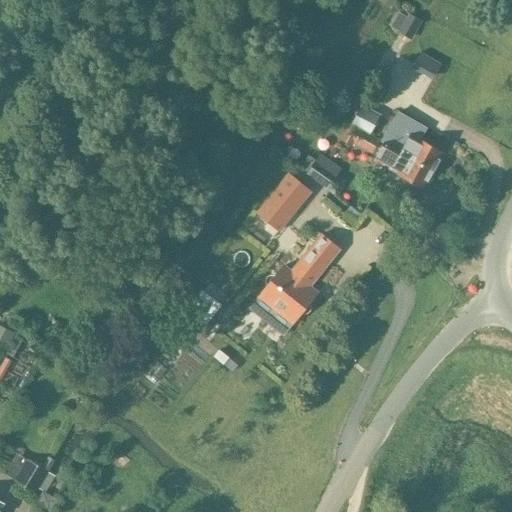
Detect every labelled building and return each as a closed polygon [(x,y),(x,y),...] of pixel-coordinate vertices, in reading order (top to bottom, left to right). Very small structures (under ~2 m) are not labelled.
[(421,22),(408,15),(399,33),(411,40),(421,22)] [(402,80),(423,93),(441,64),(420,51),(402,80)] [(351,124),(355,126),(370,134),(380,117),(361,106),(351,124)] [(381,142),(385,144),(433,171),(443,153),(420,140),(426,128),(398,113),(381,142)] [(380,140),(370,134),(355,126),(347,141),(351,144),(354,139),(374,151),(380,140)] [(433,171),(385,144),(375,161),(390,170),(388,174),(389,178),(393,181),(398,179),(400,175),(424,188),(433,171)] [(338,169),(320,157),(317,161),(308,173),(327,186),(328,187),(336,176),(334,175),(336,172),(338,169)] [(289,176),(258,215),(279,231),(310,192),(289,176)] [(363,216),(351,207),(343,217),(355,227),(363,216)] [(259,296),(249,309),(268,324),(278,311),(293,323),(317,293),(309,287),(339,250),(321,235),(291,272),(283,266),(259,296)] [(15,334),(0,326),(0,357),(1,358),(4,353),(5,353),(6,351),(14,336),(15,334)] [(14,336),(6,351),(12,354),(20,339),(14,336)] [(0,381),(1,382),(12,362),(6,358),(0,368),(0,381)] [(48,457),(42,468),(46,471),(48,472),(55,461),(48,457)] [(34,491),(46,471),(42,468),(26,459),(14,480),(34,491)]
